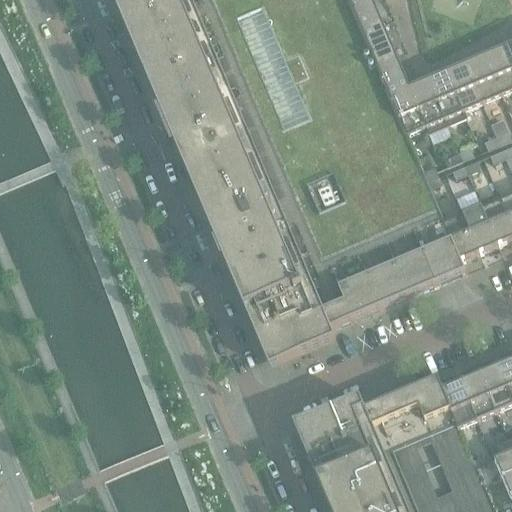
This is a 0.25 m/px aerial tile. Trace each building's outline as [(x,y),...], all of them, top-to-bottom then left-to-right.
[(113,0),(117,10),(125,28),(137,57),(153,93),(168,131),(188,177),(192,187),(204,215),(212,233),(217,244),(224,261),(247,316),(267,362),(271,374),(336,346),(332,335),(431,293),(438,290),(466,278),(462,267),(461,267),(445,228),(435,204),(430,193),(426,184),(423,176),(408,140),(384,83),(372,57),(364,37),(352,9),(348,0),(113,0)] [(348,0),(352,9),(364,37),(383,29),(383,28),(382,28),(369,0),(348,0)] [(382,30),(364,37),(372,57),(384,83),(403,76),(402,74),(402,75),(382,30)] [(503,55),(486,62),(501,101),(511,96),(511,72),(505,54),(503,54),(503,55)] [(485,63),(467,70),(483,109),(501,101),(486,62),(484,62),(485,63)] [(466,71),(449,78),(467,123),(468,123),(465,116),(483,109),(467,70),(466,70),(466,71)] [(403,76),(384,83),(408,140),(425,133),(428,140),(429,139),(410,94),(412,94),(411,93),(411,94),(410,93),(409,93),(402,76),(403,76)] [(447,79),(430,86),(448,131),(467,123),(449,78),(448,78),(447,78),(447,79)] [(412,94),(410,94),(429,139),(448,131),(430,86),(429,86),(428,86),(428,87),(412,94)] [(511,143),(509,136),(497,141),(500,150),(511,144),(511,143)] [(497,141),(485,146),(488,155),(500,150),(497,141)] [(511,151),(502,155),(506,164),(511,161),(511,151)] [(471,152),(459,157),(463,166),(475,161),(471,152)] [(502,155),(490,160),(494,169),(506,164),(502,155)] [(459,157),(445,163),(448,172),(463,166),(459,157)] [(477,166),(465,171),(468,180),(481,174),(477,166)] [(435,171),(423,176),(426,184),(439,179),(438,176),(435,171)] [(465,171),(453,176),(456,185),(468,180),(465,171)] [(439,179),(426,184),(430,193),(443,188),(440,182),(439,179)] [(511,230),(498,198),(480,206),(499,251),(511,245),(511,230)] [(499,198),(498,198),(511,230),(511,199),(502,204),(499,198)] [(480,206),(461,214),(464,220),(480,259),(499,251),(480,206)] [(464,220),(445,228),(461,267),(462,267),(480,259),(464,220)] [(511,365),(499,371),(511,400),(511,365)] [(511,411),(511,400),(499,371),(480,379),(497,418),(511,411)] [(497,418),(480,379),(461,387),(478,426),(497,418)] [(438,384),(412,395),(420,413),(426,427),(452,416),(443,396),(443,395),(438,384)] [(478,426),(461,387),(443,395),(443,396),(452,416),(459,434),(478,426)] [(365,415),(363,416),(371,434),(396,424),(420,413),(412,395),(388,405),(365,415)] [(360,404),(296,431),(330,511),(403,511),(395,491),(383,464),(371,434),(363,416),(365,415),(360,404)] [(511,452),(508,444),(495,449),(499,457),(511,452)] [(511,482),(511,458),(495,465),(504,486),(511,482)] [(488,468),(484,460),(472,465),(476,474),(488,468)]
